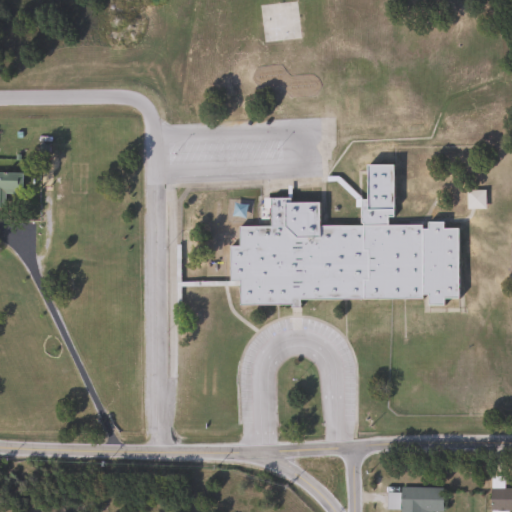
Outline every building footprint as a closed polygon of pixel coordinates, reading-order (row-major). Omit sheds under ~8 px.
[(228,246),(238,246),(237,227),(269,226),(269,218),(261,218),(261,198),(288,198),(289,203),(317,202),(318,225),(358,225),(358,223),(358,207),(358,200),(365,200),(364,165),(391,165),(392,217),(385,217),(385,225),(420,224),(420,230),(426,230),(426,223),(440,222),(441,229),(455,229),(456,299),(441,299),(442,305),(426,306),(426,295),(419,295),(419,298),(298,299),(298,306),(288,306),(288,304),(238,305),(238,286),(238,280),(228,280),(228,246)] [(0,192),(0,172),(21,173),(20,193),(0,192)] [(465,208),(465,190),(484,190),(484,208),(465,208)] [(430,511),(399,511),(399,510),(385,510),(385,488),(441,488),(441,511),(430,511)] [(511,511),(488,511),(488,489),(511,489),(511,511)]
